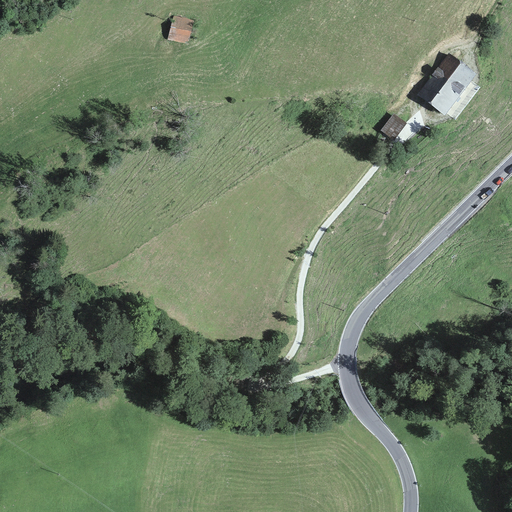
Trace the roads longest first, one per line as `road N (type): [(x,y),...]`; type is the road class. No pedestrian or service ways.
road 1 (secondary): [(511,163),(369,304),(349,338),(351,388),(402,460),(410,511)]
road 2 (track): [(429,113),(446,120),(480,74),(481,38),(498,0)]
